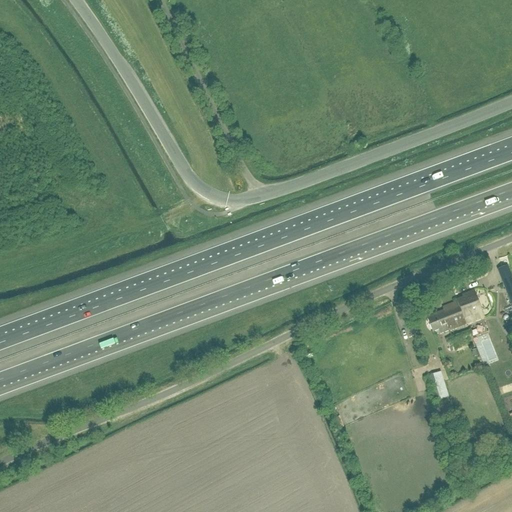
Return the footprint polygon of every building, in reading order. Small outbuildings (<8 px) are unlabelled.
[(476,275),(478,283),(490,279),(487,271),(476,275)] [(511,281),(503,285),(511,308),(511,281)] [(463,298),(464,300),(443,308),(444,311),(436,314),(427,318),(433,333),(439,331),(440,334),(450,331),(484,318),(474,293),(463,298)] [(469,331),(445,340),(448,348),(472,339),(469,331)] [(434,370),(441,397),(450,394),(443,368),(434,370)] [(339,417),(334,419),(338,429),(343,427),(339,417)]
